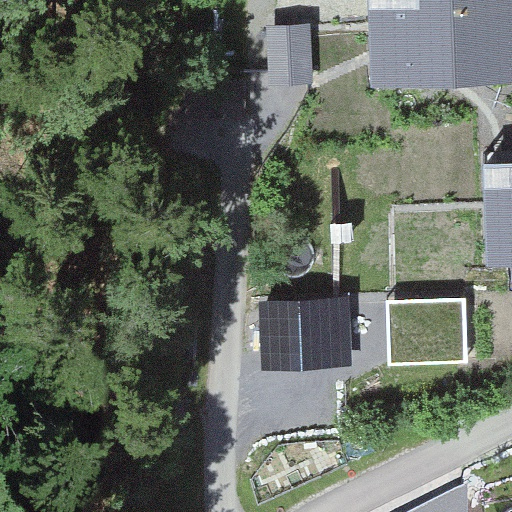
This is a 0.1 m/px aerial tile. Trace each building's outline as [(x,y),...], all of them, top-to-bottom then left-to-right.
[(511,0),(370,0),(373,77),(411,75),(410,55),(511,51),(511,0)] [(273,31),(274,71),(306,69),(304,30),(273,31)] [(190,108),(214,108),(214,84),(190,84),(190,108)] [(511,161),(485,163),(488,256),(511,255),(511,161)] [(466,346),(465,305),(398,307),(400,348),(466,346)] [(267,309),(268,349),(300,348),(298,308),(267,309)]
